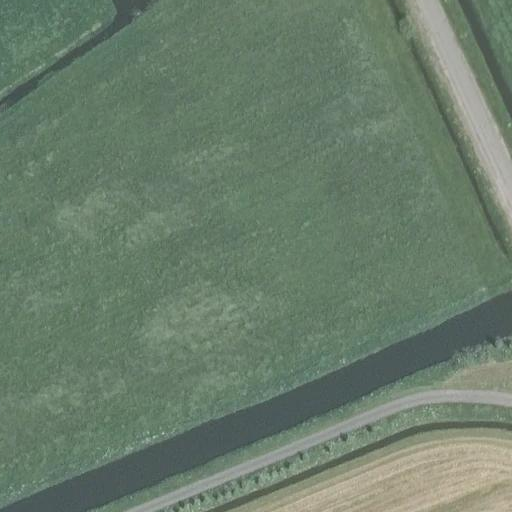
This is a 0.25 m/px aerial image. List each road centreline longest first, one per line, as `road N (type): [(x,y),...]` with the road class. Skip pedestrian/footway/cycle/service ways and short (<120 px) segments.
road 1 (unclassified): [(511,400),(404,401),(140,511)]
road 2 (tertiary): [(511,188),(429,0)]
